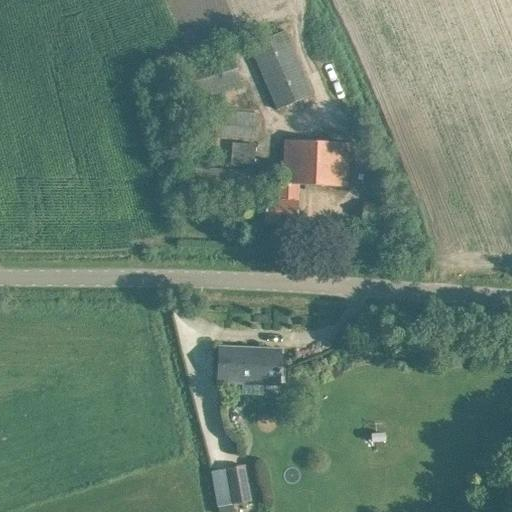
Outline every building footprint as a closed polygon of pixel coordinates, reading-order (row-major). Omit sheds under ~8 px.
[(278,111),(313,96),(288,31),(252,46),(278,111)] [(190,67),(199,100),(243,88),(235,53),(190,67)] [(255,140),(257,115),(217,112),(215,137),(255,140)] [(270,139),(270,157),(279,157),(279,139),(270,139)] [(347,187),(349,143),(286,140),(283,183),(278,183),(277,201),(265,201),(264,223),(297,225),(298,185),(347,187)] [(255,165),(256,145),(232,143),(231,164),(255,165)] [(252,195),(253,171),(173,166),(172,190),(252,195)] [(389,224),(390,206),(364,204),(363,222),(389,224)] [(279,370),(280,358),(264,357),(265,349),(219,347),(217,383),(279,386),(280,370),(279,370)] [(218,508),(251,502),(245,466),(212,471),(218,508)]
